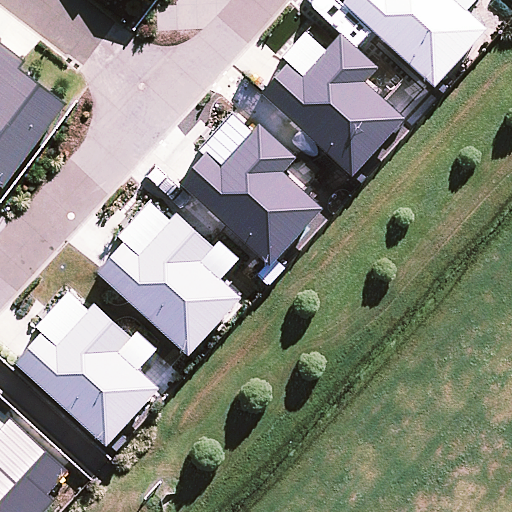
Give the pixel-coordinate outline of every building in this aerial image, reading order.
[(346,0),(341,6),(433,89),(486,31),(465,13),(450,0),(346,0)] [(450,0),(465,13),(476,0),(450,0)] [(286,65),(302,79),(324,54),(303,35),(280,59),(286,65)] [(286,65),(259,95),(351,178),(404,120),(383,101),(364,84),(376,70),(340,37),(324,54),(302,79),(286,65)] [(0,190),(1,192),(66,108),(20,72),(25,66),(0,46),(0,190)] [(205,154),(221,168),(253,133),(232,114),(200,149),(205,154)] [(205,154),(178,184),(271,267),(323,209),(281,172),(294,158),(259,126),(253,133),(221,168),(205,154)] [(122,245),(137,259),(169,224),(148,205),(116,240),(122,245)] [(122,245),(95,275),(187,358),(240,300),(219,281),(198,262),(210,248),(175,217),(169,224),(137,259),(122,245)] [(210,248),(198,262),(219,281),(237,262),(215,243),(210,248)] [(41,336),(56,350),(88,314),(67,295),(35,330),(41,336)] [(41,336),(13,365),(106,449),(158,390),(138,372),(117,353),(129,339),(94,308),(88,314),(56,350),(41,336)] [(129,339),(117,353),(138,372),(156,352),(134,333),(129,339)] [(0,511),(46,511),(54,504),(47,497),(68,475),(9,422),(0,432),(0,511)]
